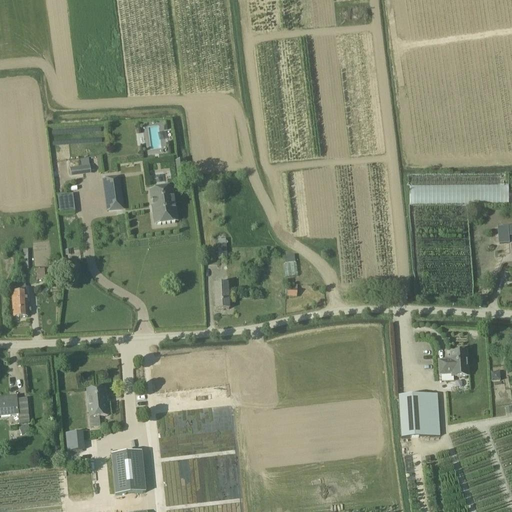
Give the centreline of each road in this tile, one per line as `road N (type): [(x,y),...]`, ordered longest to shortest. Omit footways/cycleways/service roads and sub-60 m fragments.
road 1 (unclassified): [(511,315),(364,310),(190,335),(0,344)]
road 2 (unknown): [(144,338),(141,311),(91,271),(85,252),(87,198),(98,181)]
